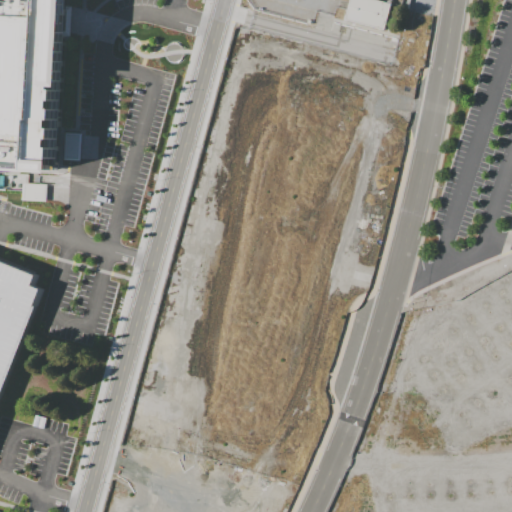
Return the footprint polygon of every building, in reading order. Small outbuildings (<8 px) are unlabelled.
[(0,0),(0,164),(63,168),(71,0),(0,0)] [(383,30),(390,4),(376,0),(348,0),(344,19),(383,30)] [(45,185),(22,184),(21,200),(44,201),(45,185)] [(132,226),(143,189),(128,185),(117,222),(132,226)] [(0,403),(50,274),(0,254),(0,403)]
